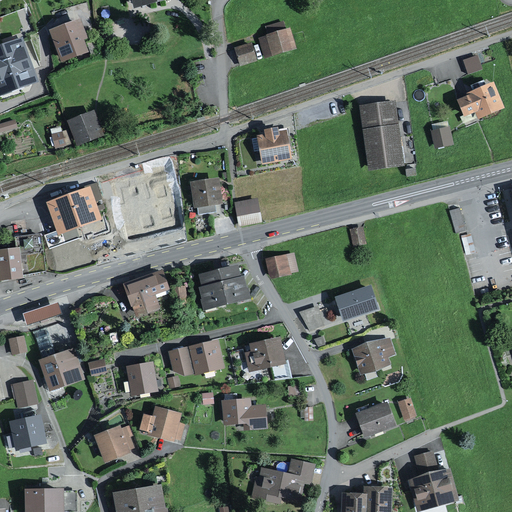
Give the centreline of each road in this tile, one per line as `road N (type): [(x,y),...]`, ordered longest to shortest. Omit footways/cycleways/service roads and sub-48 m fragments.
road 1 (residential): [(225,133),(511,36)]
road 2 (primary): [(248,236),(511,167)]
road 3 (primary): [(0,306),(248,236)]
road 4 (residential): [(0,206),(225,133)]
road 5 (residential): [(285,312),(316,356),(333,431),(318,511)]
road 6 (residential): [(119,361),(264,325),(285,312)]
road 7 (residential): [(8,357),(40,374),(72,469),(103,481)]
road 8 (residential): [(87,12),(45,28),(43,89),(0,107)]
road 9 (residential): [(225,133),(218,10),(226,0)]
